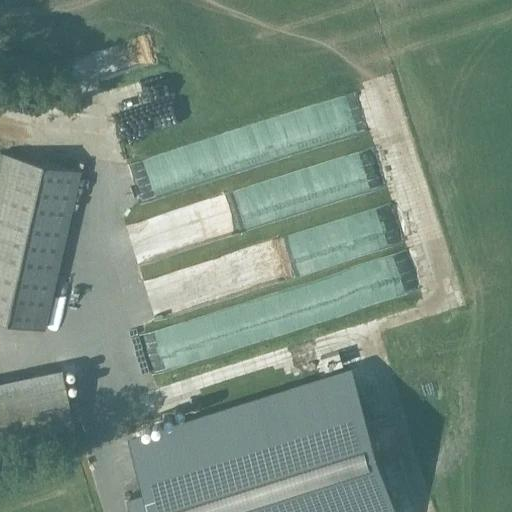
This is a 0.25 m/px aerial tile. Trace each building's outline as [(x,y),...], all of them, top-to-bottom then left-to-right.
[(0,318),(43,329),(80,169),(3,152),(0,165),(0,318)] [(102,221),(102,250),(144,251),(144,257),(209,257),(209,222),(102,221)] [(138,363),(120,370),(130,392),(147,385),(138,363)] [(0,445),(67,432),(75,431),(73,424),(60,366),(0,379),(0,445)] [(394,511),(348,367),(127,436),(144,490),(126,496),(131,511),(394,511)] [(81,511),(67,471),(0,494),(0,511),(81,511)]
